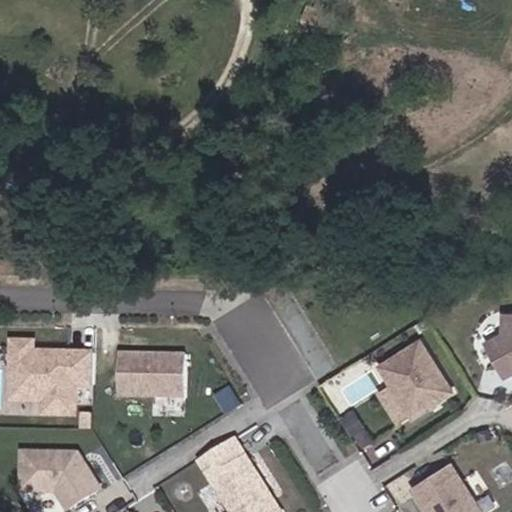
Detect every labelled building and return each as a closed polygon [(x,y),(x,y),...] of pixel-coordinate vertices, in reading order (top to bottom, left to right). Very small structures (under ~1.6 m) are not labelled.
[(511,310),(506,310),(506,331),(488,341),(507,376),(511,372),(511,310)] [(422,339),(383,364),(415,414),(454,389),(422,339)] [(34,340),(12,340),(12,386),(36,387),(46,395),(46,399),(45,412),(75,412),(76,382),(94,382),(94,351),(46,350),(46,354),(34,354),(34,350),(34,340)] [(187,352),(115,352),(115,401),(187,402),(187,352)] [(36,387),(12,386),(11,398),(46,399),(46,395),(36,387)] [(235,437),(216,450),(227,468),(247,456),(235,437)] [(216,450),(200,459),(233,511),(281,511),(247,456),(227,468),(216,450)] [(43,489),(43,452),(23,451),(23,489),(43,489)] [(100,488),(78,453),(43,452),(43,489),(57,490),(69,508),(100,488)] [(431,511),(484,511),(452,461),(414,485),(431,511)]
